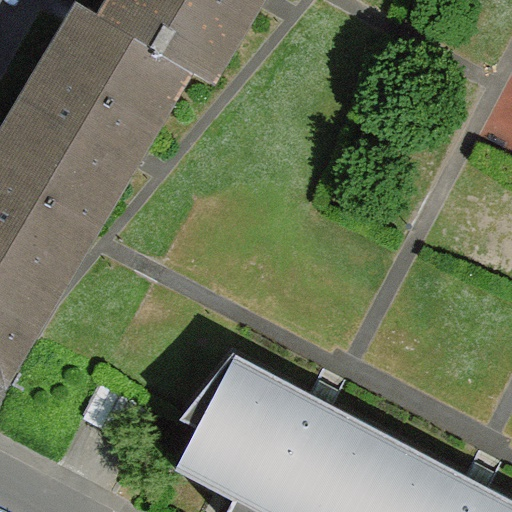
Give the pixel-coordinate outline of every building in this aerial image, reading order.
[(119,0),(106,22),(189,71),(212,84),(260,0),(119,0)] [(83,8),(11,131),(115,193),(189,71),(106,22),(83,8)] [(115,193),(11,131),(0,149),(0,375),(6,379),(115,193)] [(363,511),(400,441),(236,354),(182,418),(198,428),(179,469),(236,500),(230,511),(363,511)] [(511,511),(511,499),(400,441),(363,511),(511,511)]
